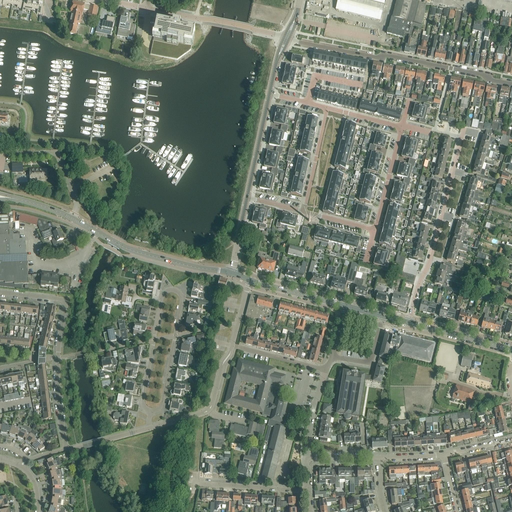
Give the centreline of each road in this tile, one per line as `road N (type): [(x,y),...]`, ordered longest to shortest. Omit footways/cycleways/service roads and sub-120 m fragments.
road 1 (residential): [(67,449),(57,381),(65,302),(0,292)]
road 2 (residential): [(408,322),(463,128)]
road 3 (tertiary): [(231,272),(131,250),(71,218)]
road 4 (residential): [(511,83),(362,54)]
road 5 (residential): [(181,301),(175,289),(161,298),(142,400),(151,409)]
road 6 (residential): [(148,428),(204,410),(232,346)]
